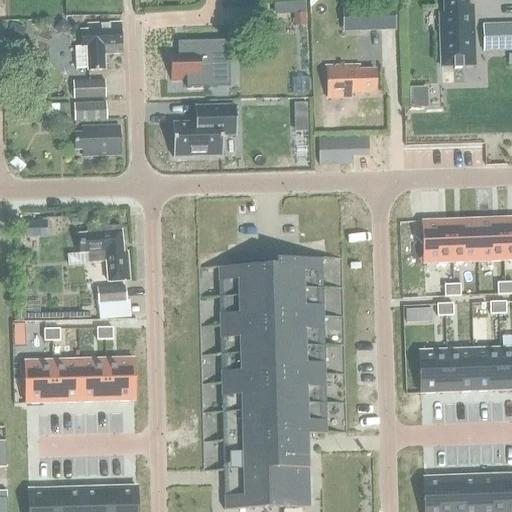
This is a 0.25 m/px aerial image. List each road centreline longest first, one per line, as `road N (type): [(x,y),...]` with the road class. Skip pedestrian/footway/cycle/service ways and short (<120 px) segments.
road 1 (residential): [(377,182),(386,511)]
road 2 (residential): [(157,511),(146,188)]
road 3 (residential): [(377,182),(146,188)]
road 4 (residential): [(146,188),(136,148),(133,26)]
road 5 (residential): [(146,188),(0,193)]
road 6 (residential): [(511,178),(377,182)]
